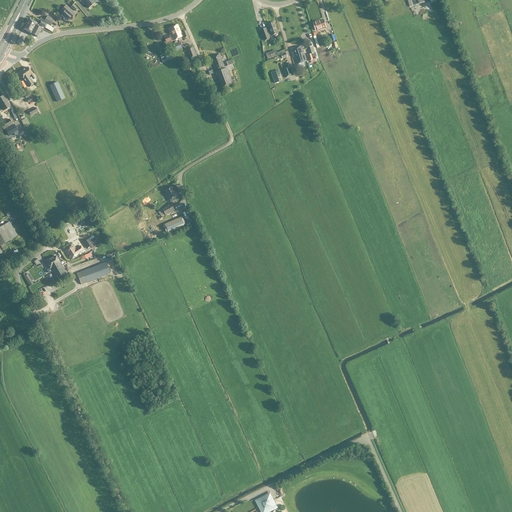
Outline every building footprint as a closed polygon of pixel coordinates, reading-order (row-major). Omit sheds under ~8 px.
[(94,2),(95,3),(92,0),(81,0),(89,8),(88,7),(94,2)] [(76,14),(69,8),(66,5),(61,11),(63,13),(61,15),(64,18),(63,19),(63,20),(66,21),(67,21),(69,19),(71,20),(76,14)] [(54,20),(48,16),(44,22),(51,26),(54,20)] [(28,19),(23,29),(24,30),(24,31),(26,32),(27,32),(32,34),(37,37),(40,32),(42,33),(43,30),(42,29),(43,27),(44,28),(45,28),(47,25),(41,21),(39,25),(37,24),(28,19)] [(326,28),(323,20),(314,23),(316,31),(326,28)] [(268,25),(269,28),(266,29),(266,28),(261,30),(265,41),(270,39),(268,34),(270,33),(272,36),(279,34),(277,30),(275,23),(268,25)] [(177,25),(173,27),(178,38),(182,37),(184,36),(185,38),(188,36),(186,31),(182,33),(183,33),(181,33),(177,25)] [(178,38),(173,27),(168,29),(171,35),(169,36),(164,38),(166,42),(171,40),(173,39),(173,40),(178,38)] [(21,51),(25,44),(22,43),(25,39),(21,37),(17,44),(17,45),(15,48),(21,51)] [(294,49),(291,50),(293,56),(294,56),(297,65),(299,64),(300,68),(306,66),(305,62),(307,62),(302,46),(294,49)] [(307,48),(310,55),(307,56),(309,61),(316,59),(313,46),(307,48)] [(188,60),(197,56),(193,47),(185,50),(188,56),(187,56),(188,60)] [(219,55),(214,57),(220,71),(221,70),(225,69),(224,67),(219,55)] [(217,72),(220,71),(214,57),(209,59),(212,65),(213,65),(215,71),(216,73),(217,72)] [(286,78),(293,75),(290,66),(283,69),(286,78)] [(33,79),(35,78),(28,67),(20,73),(29,87),(34,84),(32,81),(34,80),(33,79)] [(66,67),(58,71),(63,82),(71,78),(66,67)] [(279,71),(271,73),(275,84),(279,82),(277,76),(280,75),(279,71)] [(50,86),(57,102),(65,99),(57,82),(50,86)] [(0,105),(4,111),(10,106),(3,96),(0,97),(0,105)] [(1,124),(4,129),(13,124),(10,119),(1,124)] [(16,136),(20,133),(14,125),(6,130),(9,136),(14,133),(16,136)] [(169,201),(170,200),(171,202),(175,200),(174,198),(177,196),(175,193),(177,192),(178,193),(181,191),(178,186),(175,188),(173,189),(171,187),(164,191),(167,195),(166,195),(169,201)] [(165,215),(174,210),(171,204),(162,209),(165,215)] [(165,225),(168,232),(184,225),(180,218),(165,225)] [(0,244),(4,242),(17,236),(9,221),(0,225),(0,244)] [(92,245),(94,247),(99,244),(95,238),(90,241),(93,245),(92,245)] [(93,245),(90,241),(89,239),(83,243),(87,249),(92,245),(93,245)] [(79,254),(83,251),(80,247),(76,250),(73,245),(64,250),(70,260),(79,254)] [(65,278),(64,276),(67,275),(62,265),(56,256),(46,262),(50,269),(47,270),(49,273),(51,272),(57,281),(57,280),(58,282),(60,280),(61,281),(65,278)] [(81,285),(110,273),(106,262),(77,274),(81,285)] [(260,509),(261,511),(265,511),(276,506),(274,502),(274,501),(272,498),(270,494),(256,501),(258,506),(259,508),(260,508),(260,509),(260,510),(260,509)]
